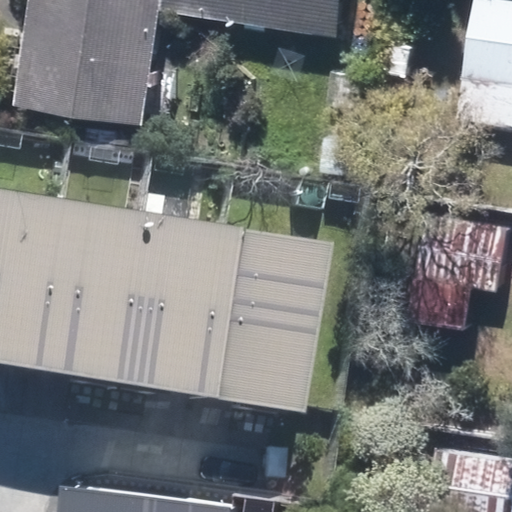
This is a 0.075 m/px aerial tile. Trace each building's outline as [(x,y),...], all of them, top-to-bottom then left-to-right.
[(41,0),(24,95),(159,119),(180,5),(354,31),(358,0),(41,0)] [(511,2),(494,0),(471,0),(451,123),(511,133),(511,2)] [(0,362),(36,368),(63,198),(0,188),(0,362)] [(116,382),(144,211),(63,198),(36,368),(116,382)] [(195,395),(223,224),(144,211),(116,382),(195,395)] [(506,229),(423,215),(405,322),(466,333),(474,288),(496,291),(506,229)] [(334,242),(223,224),(195,395),(306,413),(334,242)] [(511,511),(511,461),(434,450),(424,511),(511,511)] [(57,511),(232,511),(233,506),(61,484),(57,511)]
